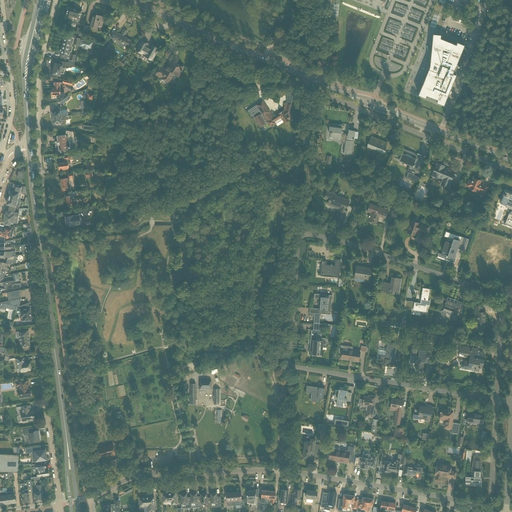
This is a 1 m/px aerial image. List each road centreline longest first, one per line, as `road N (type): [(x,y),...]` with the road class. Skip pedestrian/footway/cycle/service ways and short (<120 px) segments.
road 1 (residential): [(488,511),(265,470),(144,473),(87,500)]
road 2 (residential): [(496,397),(287,364),(299,231)]
road 3 (secondary): [(30,153),(67,446)]
road 4 (residential): [(50,254),(38,72),(57,0)]
road 5 (residential): [(305,76),(303,88),(511,170)]
road 6 (tertiary): [(511,160),(305,76)]
road 7 (residential): [(33,288),(61,506)]
road 8 (residential): [(503,294),(352,241),(299,231)]
road 9 (tertiary): [(305,76),(169,19)]
road 10 (secondary): [(29,143),(27,63),(42,0)]
